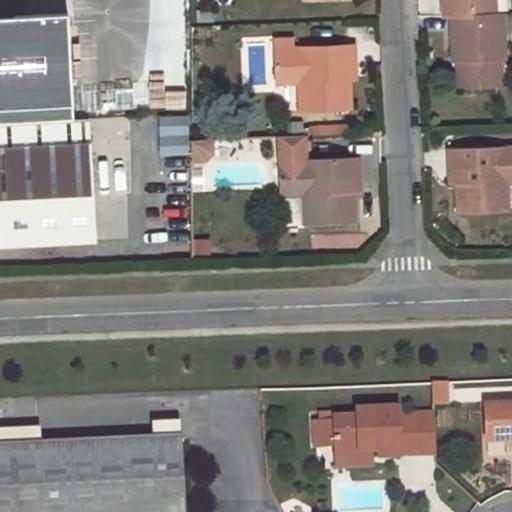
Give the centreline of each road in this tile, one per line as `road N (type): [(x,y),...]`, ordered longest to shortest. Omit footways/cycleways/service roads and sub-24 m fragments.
road 1 (residential): [(0,321),(420,307)]
road 2 (residential): [(420,307),(400,0)]
